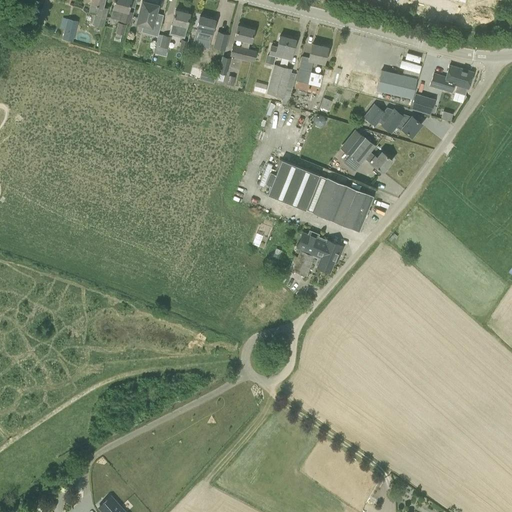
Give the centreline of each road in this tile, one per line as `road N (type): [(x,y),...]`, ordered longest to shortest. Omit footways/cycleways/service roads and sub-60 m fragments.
road 1 (unclassified): [(495,57),(489,79),(406,197),(291,329)]
road 2 (tertiary): [(495,57),(260,0)]
road 3 (unclassified): [(291,329),(254,339),(245,368),(260,381),(283,375),(293,337)]
road 4 (track): [(102,369),(244,358)]
